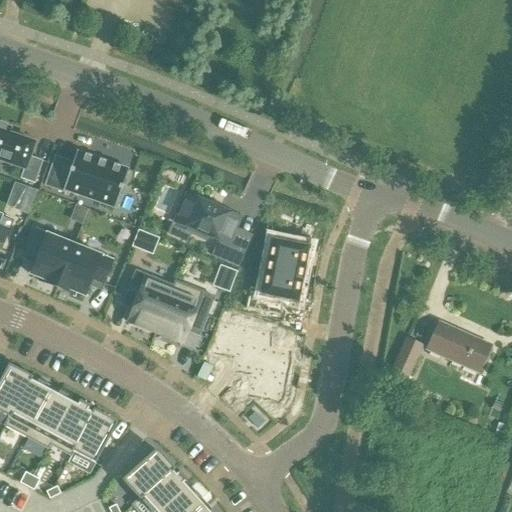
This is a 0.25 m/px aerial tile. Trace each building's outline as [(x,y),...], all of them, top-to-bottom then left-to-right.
[(0,126),(0,162),(23,170),(20,180),(34,185),(42,162),(29,157),(34,144),(7,135),(9,129),(0,126)] [(55,158),(45,187),(63,193),(64,192),(114,209),(119,195),(124,182),(127,171),(106,164),(106,163),(105,163),(105,164),(98,161),(98,160),(97,160),(76,153),(72,164),(55,158)] [(23,187),(15,209),(28,214),(37,192),(23,187)] [(182,210),(177,221),(190,227),(187,233),(192,236),(207,243),(208,239),(218,243),(211,258),(212,259),(238,270),(252,238),(238,232),(234,230),(237,224),(239,219),(231,216),(218,210),(208,205),(208,206),(188,197),(189,196),(188,196),(182,210)] [(0,244),(2,246),(12,222),(0,217),(0,244)] [(35,232),(26,255),(37,260),(30,277),(37,280),(39,280),(38,283),(39,283),(56,290),(73,247),(47,236),(35,232)] [(307,248),(291,245),(291,241),(277,238),(276,242),(271,241),(260,295),(249,292),(245,309),(279,316),(283,300),(296,303),(304,268),(307,248)] [(73,247),(56,290),(68,295),(74,297),(75,295),(84,298),(91,281),(102,286),(112,262),(100,258),(73,247)] [(135,273),(124,301),(135,305),(128,325),(154,336),(173,288),(147,277),(135,273)] [(173,288),(154,336),(181,346),(189,327),(201,331),(214,299),(202,294),(174,283),(173,288)] [(218,321),(236,324),(238,313),(223,307),(218,321)] [(426,351),(474,372),(478,374),(490,347),(474,340),(474,341),(468,338),(468,337),(438,324),(426,351)] [(269,336),(221,328),(217,351),(239,355),(236,369),(256,373),(252,394),(280,399),(287,355),(266,352),(269,336)] [(422,347),(406,340),(405,340),(391,371),(408,378),(422,347)] [(6,366),(0,377),(0,418),(7,422),(30,379),(6,366)] [(30,379),(7,422),(28,433),(51,390),(30,379)] [(51,390),(28,433),(49,444),(72,402),(51,390)] [(72,402),(49,444),(71,456),(93,413),(94,412),(73,400),(72,402)] [(93,413),(71,456),(93,467),(115,425),(93,413)] [(254,413),(248,420),(257,429),(264,423),(254,413)] [(156,451),(121,481),(138,500),(172,470),(156,451)] [(172,470),(138,500),(147,511),(160,511),(188,489),(189,488),(173,470),(172,470)] [(25,473),(19,484),(26,488),(32,477),(25,473)] [(32,477),(26,488),(33,492),(39,481),(32,477)] [(55,487),(44,492),(48,499),(59,494),(55,487)] [(188,489),(160,511),(197,511),(203,507),(188,489)]
